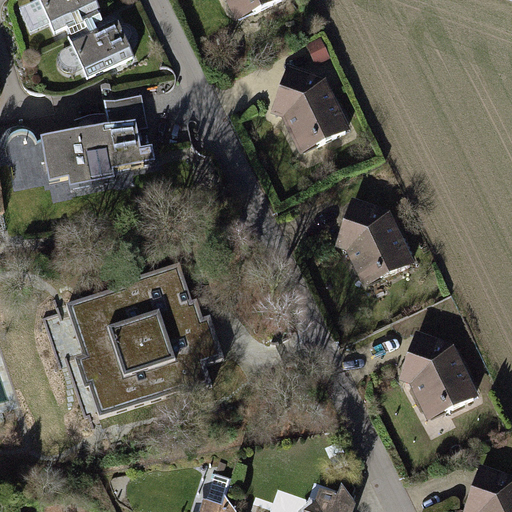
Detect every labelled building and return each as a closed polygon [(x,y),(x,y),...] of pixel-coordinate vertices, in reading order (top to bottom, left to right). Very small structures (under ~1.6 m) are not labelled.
[(87,0),(32,0),(49,38),(62,33),(64,37),(98,22),(87,0)] [(221,0),(235,28),(286,4),(284,0),(221,0)] [(64,37),(83,82),(129,62),(112,23),(100,28),(98,22),(64,37)] [(286,71),(270,119),(280,123),(299,161),(350,138),(327,84),(286,71)] [(108,131),(37,145),(46,186),(64,183),(66,192),(114,183),(112,175),(155,166),(152,150),(143,152),(139,132),(147,131),(141,97),(102,105),(108,131)] [(349,203),(333,251),(343,255),(362,294),(413,270),(390,216),(349,203)] [(179,276),(72,312),(90,363),(80,366),(88,389),(95,387),(105,417),(184,390),(185,393),(209,385),(203,366),(224,359),(211,323),(203,326),(197,309),(191,312),(179,276)] [(415,340),(399,388),(409,392),(428,430),(479,406),(456,353),(415,340)] [(511,511),(511,480),(481,470),(467,511),(511,511)] [(233,482),(217,477),(208,511),(237,511),(227,502),(233,482)] [(339,500),(323,492),(316,511),(356,511),(359,507),(344,488),(339,500)]
